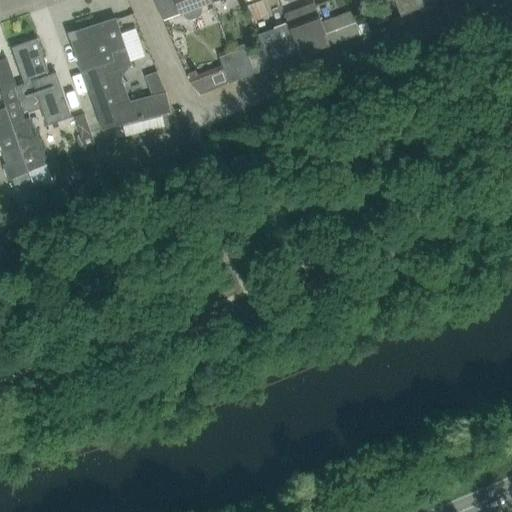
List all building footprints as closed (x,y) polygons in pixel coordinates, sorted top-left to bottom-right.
[(154,0),(160,12),(178,5),(181,14),(183,13),(187,19),(192,19),(200,16),(202,13),(203,9),(202,6),(212,3),(210,0),(154,0)] [(420,9),(416,0),(394,0),(401,16),(420,9)] [(416,0),(420,9),(437,2),(436,0),(416,0)] [(263,1),(247,7),(253,22),(269,17),(263,1)] [(320,16),(289,28),(301,58),(331,46),(320,16)] [(77,57),(98,109),(128,102),(118,70),(132,66),(123,37),(117,18),(116,19),(116,20),(103,24),(103,23),(102,23),(102,24),(75,33),(74,31),(69,33),(70,38),(71,38),(77,57)] [(258,35),(271,69),(301,58),(289,28),(288,24),(258,35)] [(71,113),(63,92),(57,73),(56,73),(57,77),(51,79),(38,39),(13,48),(25,84),(14,88),(19,100),(24,99),(28,109),(45,103),(51,120),(71,113)] [(246,47),(230,53),(240,80),(256,74),(246,47)] [(229,84),(240,80),(230,53),(220,57),(229,84)] [(171,112),(171,111),(167,93),(158,73),(146,77),(152,96),(128,102),(98,109),(106,129),(171,112)] [(11,121),(7,108),(0,110),(0,141),(8,165),(5,166),(10,181),(13,180),(22,204),(25,203),(38,198),(35,190),(12,125),(11,121)] [(85,114),(75,118),(83,137),(77,139),(82,150),(96,145),(85,114)] [(38,133),(32,118),(26,120),(12,125),(35,190),(54,184),(48,164),(49,163),(42,144),(38,133)]
